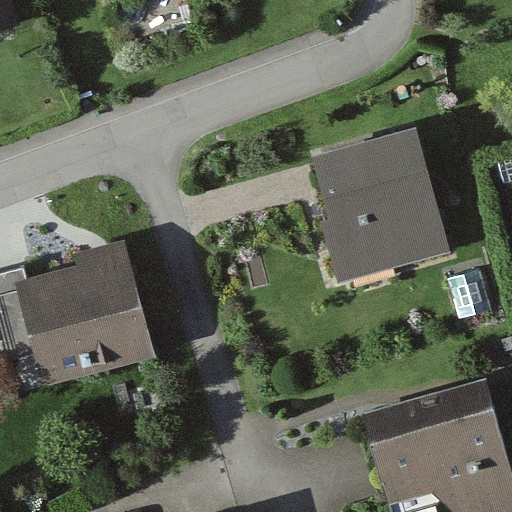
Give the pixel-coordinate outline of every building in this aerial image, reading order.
[(8,0),(0,0),(0,38),(19,34),(8,0)] [(415,119),(316,146),(332,203),(320,206),(339,274),(449,244),(415,119)] [(79,256),(17,272),(36,344),(44,375),(157,344),(127,231),(76,245),(79,256)] [(36,344),(17,272),(14,262),(0,265),(0,336),(4,352),(36,344)] [(481,269),(451,278),(461,315),(491,307),(481,269)] [(511,511),(511,439),(496,381),(371,415),(390,489),(434,477),(464,511),(511,511)]
